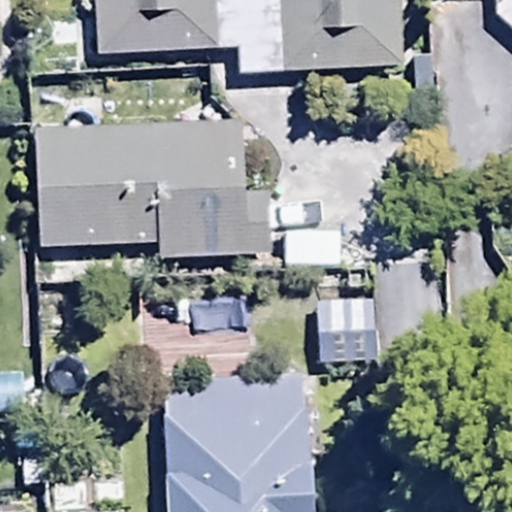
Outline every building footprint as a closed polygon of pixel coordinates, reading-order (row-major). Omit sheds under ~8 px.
[(88,0),(90,61),(231,57),(231,80),(400,76),(397,0),(88,0)] [(511,0),(489,0),(490,22),(511,39),(511,0)] [(234,128),(32,132),(34,254),(150,251),(150,261),(262,259),(261,199),(236,199),(234,128)] [(12,326),(0,327),(0,366),(13,366),(12,326)] [(316,511),(310,380),(155,388),(161,511),(316,511)] [(13,384),(0,384),(0,422),(14,422),(13,384)]
